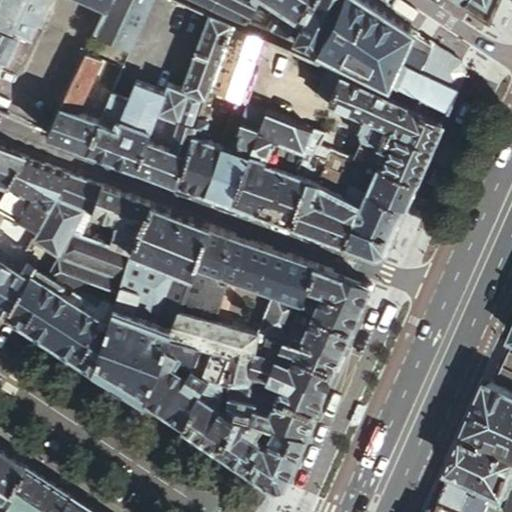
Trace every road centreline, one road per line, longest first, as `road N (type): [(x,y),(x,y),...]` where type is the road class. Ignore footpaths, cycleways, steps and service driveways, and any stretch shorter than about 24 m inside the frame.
road 1 (unclassified): [(464,301),(0,126)]
road 2 (residential): [(213,511),(0,371)]
road 3 (primary): [(464,301),(370,511)]
